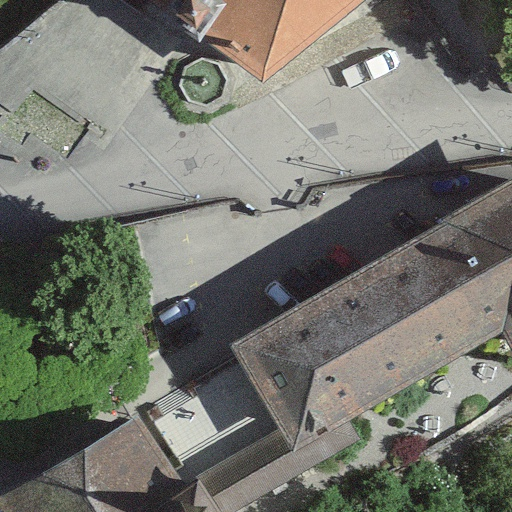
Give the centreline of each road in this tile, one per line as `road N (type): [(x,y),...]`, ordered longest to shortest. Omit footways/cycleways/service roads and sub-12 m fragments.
road 1 (residential): [(511,138),(230,142)]
road 2 (residential): [(0,197),(109,156),(230,142)]
